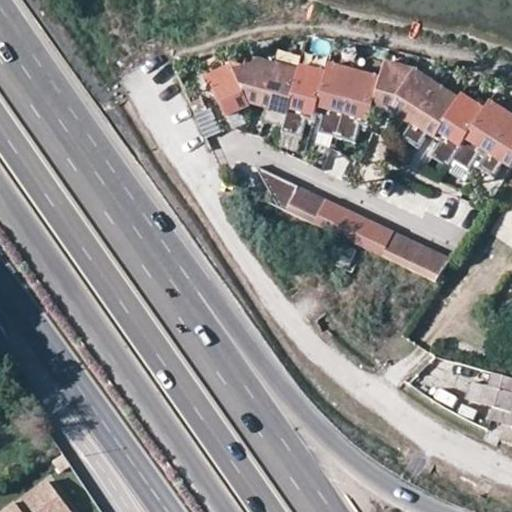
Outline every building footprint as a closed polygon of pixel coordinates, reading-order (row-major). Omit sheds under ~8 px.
[(493,148),(487,159),(502,168),(511,153),(511,152),(511,102),(496,92),(493,98),(469,84),(465,90),(420,62),(387,54),(384,66),(332,53),(330,62),(303,56),(302,60),(253,47),(250,59),(226,52),(203,63),(221,103),(244,93),(243,90),(291,102),(286,121),(305,126),(310,109),(317,111),(319,101),(328,104),(324,121),(341,126),(361,131),(365,113),(372,114),(377,95),(396,100),(420,114),(411,128),(425,138),(435,125),(441,129),(442,128),(448,132),(439,147),(455,158),(460,150),(476,160),(486,144),(493,148)] [(220,136),(209,114),(199,118),(210,141),(220,136)] [(276,205),(438,281),(452,260),(257,169),(276,205)] [(341,242),(337,251),(354,259),(358,250),(341,242)] [(467,400),(496,408),(511,412),(511,378),(492,373),(489,386),(471,383),(467,400)] [(511,412),(496,408),(493,419),(511,424),(511,412)] [(72,511),(74,511),(48,478),(0,511),(72,511)]
